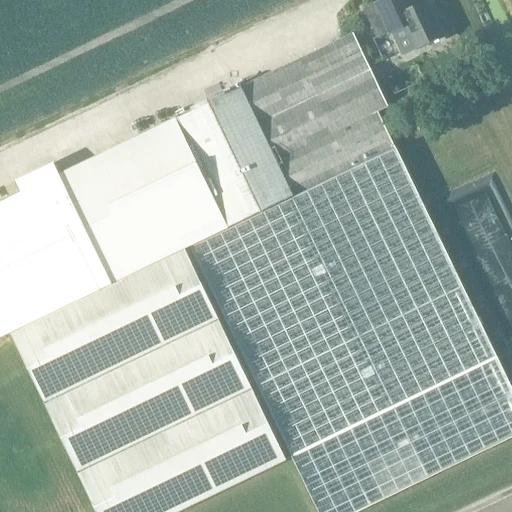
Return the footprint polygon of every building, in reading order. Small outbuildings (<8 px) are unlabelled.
[(426,1),(402,12),(396,0),(380,0),(375,3),(363,9),(376,37),(388,32),(388,33),(404,25),(415,48),(442,35),(426,1)] [(298,59),(240,87),(293,196),(365,162),(395,148),(377,111),(387,106),(353,33),(298,59)] [(240,87),(175,118),(228,229),(293,196),(240,87)] [(26,190),(0,202),(0,337),(10,333),(96,511),(175,511),(291,456),(291,455),(290,455),(190,249),(229,230),(228,229),(175,118),(175,117),(59,174),(56,168),(24,184),(26,190)] [(229,230),(190,249),(290,455),(291,455),(291,456),(317,511),(356,511),(511,436),(511,390),(495,357),(462,287),(395,148),(365,162),(293,196),(228,229),(229,230)]
